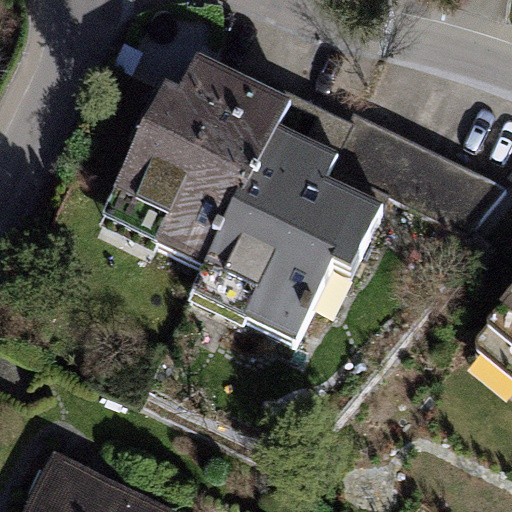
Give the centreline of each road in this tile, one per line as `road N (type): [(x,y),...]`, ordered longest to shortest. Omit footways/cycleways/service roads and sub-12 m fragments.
road 1 (residential): [(511,66),(459,45),(345,26),(276,0)]
road 2 (residential): [(84,0),(84,25),(0,207)]
